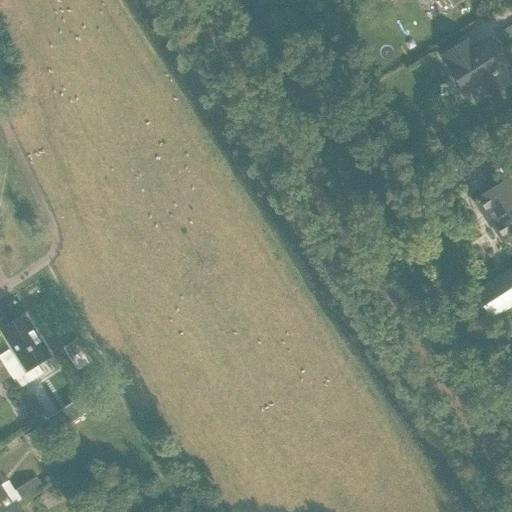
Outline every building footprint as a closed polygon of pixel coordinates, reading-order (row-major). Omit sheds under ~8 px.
[(491,96),(511,82),(511,76),(506,66),(508,65),(493,41),(474,53),(466,40),(442,55),(450,68),(448,69),(463,93),(482,82),(491,96)] [(494,165),(481,173),(488,184),(501,176),(494,165)] [(503,240),(511,233),(511,180),(510,178),(473,202),(489,227),(493,224),(503,240)] [(511,308),(511,269),(473,293),(491,321),(511,308)] [(36,364),(50,355),(26,317),(2,332),(17,355),(3,364),(19,388),(42,373),(36,364)] [(0,382),(10,376),(0,359),(0,382)] [(59,414),(48,420),(56,432),(57,433),(66,427),(67,427),(66,425),(59,414)] [(73,474),(65,479),(72,489),(79,484),(75,477),(73,474)] [(36,477),(16,491),(22,499),(42,486),(36,477)] [(0,511),(3,511),(14,506),(1,485),(0,485),(0,511)] [(24,511),(18,503),(14,506),(3,511),(24,511)]
